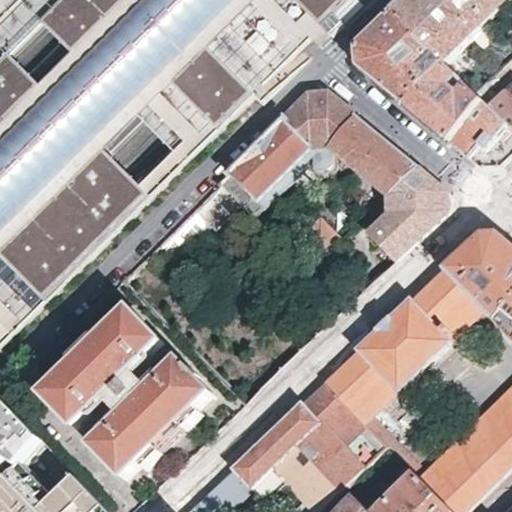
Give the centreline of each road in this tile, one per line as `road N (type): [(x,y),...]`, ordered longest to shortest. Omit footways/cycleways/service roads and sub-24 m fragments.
road 1 (residential): [(0,382),(324,62)]
road 2 (residential): [(324,62),(488,198),(511,187)]
